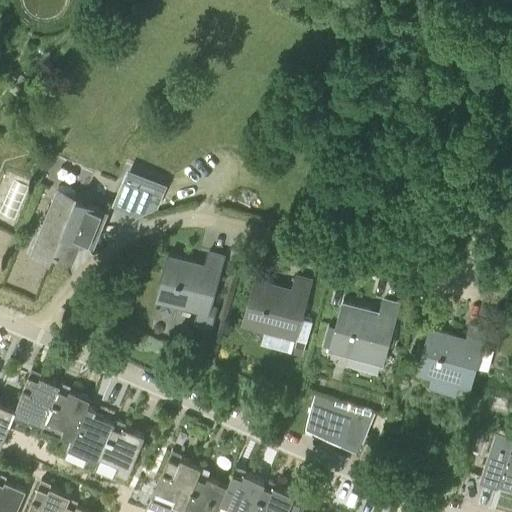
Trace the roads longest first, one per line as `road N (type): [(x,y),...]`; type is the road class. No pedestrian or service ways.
road 1 (residential): [(37,335),(112,250),(150,226),(191,218),(508,306)]
road 2 (residential): [(457,511),(37,335)]
